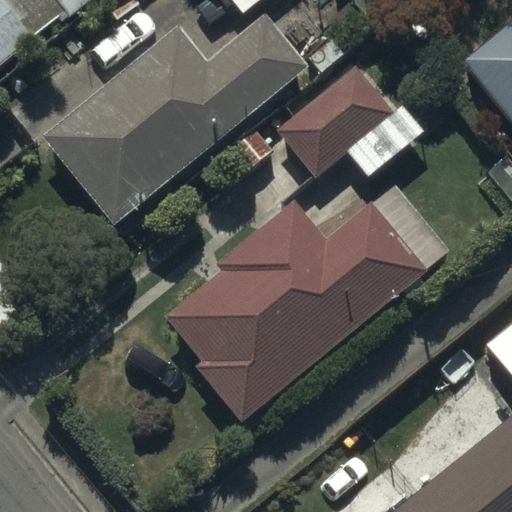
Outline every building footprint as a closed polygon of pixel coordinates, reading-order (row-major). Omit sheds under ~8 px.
[(110,0),(11,0),(0,9),(0,88),(38,58),(35,55),(66,25),(75,35),(110,0)] [(210,0),(219,10),(230,0),(210,0)] [(118,247),(309,87),(267,37),(210,84),(179,47),(45,159),(118,247)] [(511,40),(465,78),(511,137),(511,40)] [(358,84),(277,145),(315,195),(349,169),(368,193),(424,150),(401,120),(391,127),(358,84)] [(387,185),(308,233),(297,220),(221,284),(226,290),(167,339),(203,381),(196,387),(243,443),(406,306),(412,314),(432,296),(426,289),(450,267),(398,205),(402,202),(387,185)] [(0,273),(0,343),(3,348),(34,328),(0,273)] [(511,343),(488,363),(511,392),(511,343)] [(511,511),(511,441),(426,511),(511,511)]
